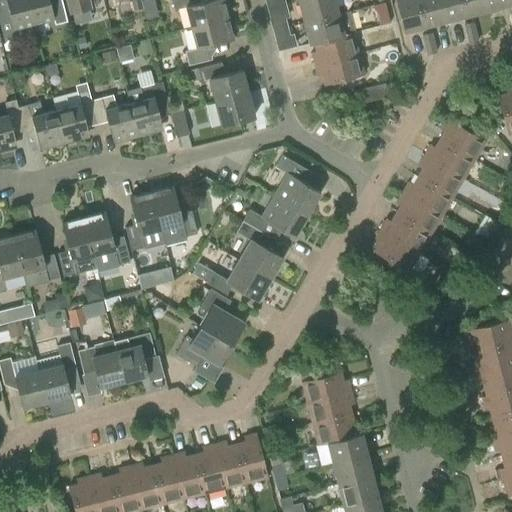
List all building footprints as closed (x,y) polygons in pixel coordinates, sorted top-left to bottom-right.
[(36,36),(33,24),(26,0),(5,0),(7,9),(0,10),(0,28),(2,38),(15,35),(16,41),(36,36)] [(26,0),(33,24),(52,19),(54,25),(66,22),(60,0),(26,0)] [(87,0),(66,0),(70,13),(89,8),(87,0)] [(117,0),(118,0),(131,0),(133,9),(140,7),(138,0),(117,0)] [(185,7),(190,27),(227,18),(222,0),(207,0),(196,3),(195,0),(170,0),(173,10),(185,7)] [(264,0),(266,9),(285,4),(284,0),(264,0)] [(300,23),(337,14),(333,0),(303,0),(295,2),(300,23)] [(394,0),(402,32),(424,26),(417,0),(394,0)] [(417,0),(424,26),(445,21),(439,0),(417,0)] [(439,0),(445,21),(466,16),(461,0),(439,0)] [(461,0),(466,16),(487,10),(484,0),(461,0)] [(484,0),(487,10),(508,5),(506,0),(484,0)] [(375,11),(379,12),(386,10),(384,2),(374,5),(375,11)] [(289,18),(285,4),(266,9),(272,30),(287,26),(285,19),(289,18)] [(350,11),(337,14),(300,23),(305,44),(352,32),(355,32),(350,11)] [(233,40),(227,18),(190,27),(196,48),(184,51),(188,65),(211,59),(208,46),(233,40)] [(473,22),(463,24),(468,44),(478,42),(473,22)] [(289,35),(287,26),(272,30),(277,51),(297,47),(293,34),(289,35)] [(310,65),(358,53),(352,32),(305,44),(305,45),(314,43),(316,51),(307,53),(310,65)] [(431,33),(421,35),(427,56),(437,53),(431,33)] [(84,37),(76,39),(79,47),(86,46),(84,37)] [(148,39),(138,42),(141,54),(152,51),(148,39)] [(126,44),(113,47),(116,60),(129,56),(126,44)] [(113,50),(103,53),(105,62),(116,60),(113,50)] [(363,75),(358,53),(310,65),(313,77),(322,75),(324,85),(363,75)] [(209,78),(215,102),(247,93),(241,70),(223,74),(220,62),(197,68),(190,70),(192,81),(200,79),(200,81),(209,78)] [(55,64),(45,66),(47,77),(57,74),(55,64)] [(148,70),(134,72),(136,85),(149,83),(148,70)] [(23,74),(13,77),(15,87),(26,84),(23,74)] [(125,91),(128,103),(137,136),(151,132),(150,129),(161,126),(156,108),(167,105),(161,82),(125,91)] [(388,96),(384,83),(360,89),(364,102),(388,96)] [(507,134),(511,132),(511,86),(505,88),(506,93),(497,95),(507,134)] [(79,104),(55,110),(64,143),(78,139),(77,136),(87,133),(83,115),(93,113),(90,101),(87,89),(76,92),(79,104)] [(253,117),(247,93),(215,102),(221,126),(253,117)] [(137,136),(128,103),(116,107),(112,94),(101,98),(90,101),(93,113),(96,124),(107,121),(111,139),(122,136),(123,140),(137,136)] [(7,115),(0,116),(0,151),(5,150),(4,146),(15,143),(10,126),(21,123),(17,107),(15,100),(4,102),(7,115)] [(39,101),(27,105),(17,107),(21,123),(23,131),(33,128),(38,146),(49,143),(50,147),(64,143),(55,110),(42,114),(39,101)] [(176,137),(188,134),(182,111),(170,114),(176,137)] [(443,131),(439,139),(473,160),(485,140),(446,117),(439,129),(443,131)] [(423,155),(462,178),(473,160),(439,139),(434,147),(430,144),(423,155)] [(311,173),(305,169),(281,155),(274,166),(286,173),(273,195),(306,214),(319,192),(310,186),(314,181),(309,178),(311,173)] [(417,176),(451,197),(462,178),(423,155),(417,166),(421,168),(417,176)] [(401,192),(440,215),(451,197),(417,176),(412,184),(408,182),(401,192)] [(212,186),(206,178),(195,187),(201,194),(212,186)] [(164,246),(185,241),(184,237),(196,233),(190,210),(179,213),(172,186),(150,192),(160,229),(164,246)] [(139,235),(160,229),(150,192),(129,197),(136,224),(124,227),(130,250),(142,247),(139,235)] [(395,213),(429,234),(440,215),(401,192),(395,203),(399,206),(395,213)] [(248,210),(243,220),(262,232),(275,240),(281,230),(293,236),(306,214),(273,195),(260,217),(248,210)] [(104,212),(82,217),(92,255),(113,250),(116,262),(128,259),(122,236),(111,239),(104,212)] [(379,230),(418,253),(429,234),(395,213),(390,221),(386,219),(379,230)] [(484,241),(496,222),(485,215),(473,234),(484,241)] [(95,268),(92,255),(82,217),(61,223),(68,250),(56,253),(62,276),(95,268)] [(256,243),(262,232),(243,220),(242,221),(242,220),(235,232),(249,240),(238,260),(269,278),(281,257),(256,243)] [(41,257),(34,230),(13,235),(26,286),(59,277),(53,254),(41,257)] [(407,272),(418,253),(379,230),(373,240),(377,243),(372,251),(407,272)] [(25,286),(26,286),(13,235),(0,238),(0,292),(5,291),(2,278),(22,273),(25,286)] [(256,299),(269,278),(238,260),(226,279),(212,271),(205,283),(226,295),(232,284),(256,299)] [(172,281),(169,268),(138,275),(141,288),(172,281)] [(207,312),(199,325),(230,343),(231,343),(227,341),(240,320),(224,311),(230,301),(209,288),(199,307),(207,312)] [(59,308),(67,306),(64,293),(56,296),(59,308)] [(84,323),(80,306),(68,309),(73,326),(84,323)] [(0,311),(0,323),(17,320),(14,308),(0,311)] [(511,317),(468,329),(474,351),(511,341),(511,337),(510,329),(511,328),(511,317)] [(20,321),(10,324),(7,325),(10,339),(24,334),(20,321)] [(1,338),(8,337),(5,325),(0,326),(0,334),(1,338)] [(218,365),(230,343),(199,325),(199,326),(202,328),(194,341),(185,335),(174,354),(195,366),(201,355),(218,365)] [(112,342),(115,351),(122,381),(146,375),(148,381),(161,377),(156,356),(154,356),(148,333),(112,342)] [(511,341),(474,351),(479,373),(496,369),(511,364),(511,341)] [(56,346),(61,364),(37,370),(45,400),(69,394),(62,369),(74,366),(68,343),(56,346)] [(122,381),(115,351),(104,354),(102,344),(89,348),(77,351),(83,374),(95,371),(99,387),(122,381)] [(21,406),(45,400),(37,370),(14,376),(9,358),(0,359),(0,373),(3,384),(15,381),(21,406)] [(511,364),(496,369),(479,373),(485,395),(511,388),(511,364)] [(300,381),(306,403),(350,391),(347,379),(342,380),(340,371),(300,381)] [(490,417),(511,411),(511,388),(485,395),(480,396),(484,409),(488,408),(490,417)] [(350,391),(306,403),(311,423),(351,413),(348,405),(353,404),(350,391)] [(491,439),(511,433),(511,411),(490,417),(493,425),(488,427),(491,439)] [(351,413),(311,423),(317,445),(326,443),(361,433),(358,421),(353,422),(351,413)] [(244,441),(235,443),(245,482),(267,477),(256,433),(243,436),(244,441)] [(331,463),(366,454),(361,433),(326,443),(331,463)] [(501,459),(511,455),(511,433),(491,439),(494,451),(499,450),(501,459)] [(213,444),(224,488),(245,482),(235,443),(227,445),(225,441),(213,444)] [(193,454),(204,493),(224,488),(213,444),(201,447),(202,452),(193,454)] [(171,455),(183,498),(204,493),(193,454),(185,456),(183,451),(171,455)] [(366,454),(331,463),(337,484),(371,475),(366,454)] [(152,465),(162,504),(183,498),(171,455),(159,458),(160,462),(152,465)] [(502,481),(511,478),(511,455),(501,459),(503,467),(499,469),(502,481)] [(130,465),(141,509),(162,504),(152,465),(143,467),(142,462),(130,465)] [(281,463),(271,466),(274,478),(284,475),(281,463)] [(110,475),(119,511),(129,511),(141,509),(130,465),(117,468),(118,473),(110,475)] [(88,476),(96,511),(119,511),(110,475),(101,477),(100,473),(88,476)] [(287,488),(284,475),(274,478),(277,491),(287,488)] [(342,505),(377,496),(371,475),(337,484),(342,505)] [(73,511),(96,511),(88,476),(75,479),(77,484),(67,486),(73,511)] [(511,478),(502,481),(505,493),(510,492),(511,501),(511,478)] [(344,511),(380,511),(377,496),(342,505),(344,511)]
